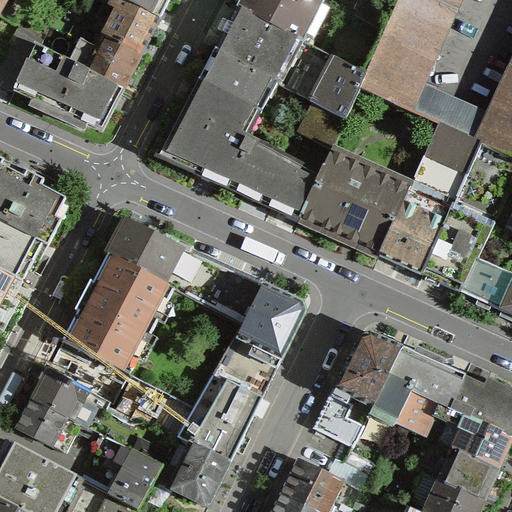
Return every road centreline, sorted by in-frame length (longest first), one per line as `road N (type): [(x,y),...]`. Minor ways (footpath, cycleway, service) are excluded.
road 1 (residential): [(227,511),(340,282)]
road 2 (residential): [(0,403),(121,179)]
road 3 (residential): [(121,179),(340,282)]
road 4 (residential): [(121,179),(216,0)]
road 5 (residential): [(340,282),(511,358)]
road 6 (residential): [(0,123),(121,179)]
